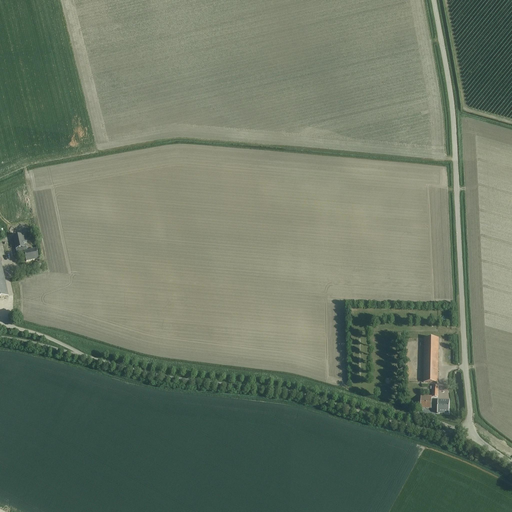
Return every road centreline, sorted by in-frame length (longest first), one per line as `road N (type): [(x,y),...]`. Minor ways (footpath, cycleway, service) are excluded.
road 1 (unclassified): [(0,338),(451,431)]
road 2 (tertiary): [(469,417),(452,106),(432,0)]
